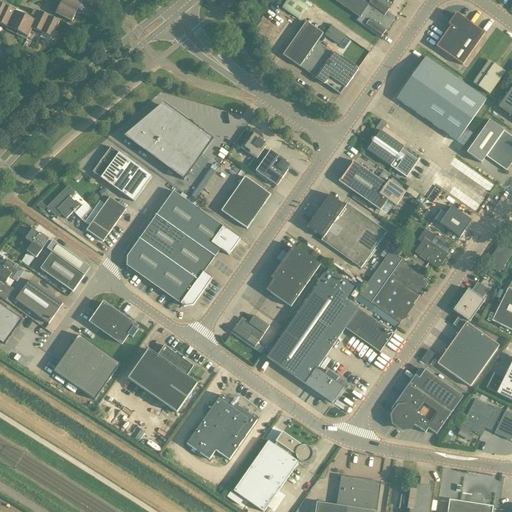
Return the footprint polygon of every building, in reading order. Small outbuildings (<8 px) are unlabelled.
[(81,2),(76,0),(62,0),(60,4),(76,12),(81,2)] [(287,0),(282,9),(298,20),(307,7),(296,0),(287,0)] [(334,0),(360,17),(357,21),(381,38),(396,17),(388,12),(396,0),(334,0)] [(0,24),(8,28),(16,12),(0,4),(0,24)] [(76,12),(60,4),(55,14),(71,22),(76,12)] [(93,17),(103,9),(100,5),(90,13),(93,17)] [(16,12),(8,28),(13,30),(28,38),(32,29),(31,28),(39,12),(34,10),(31,16),(26,14),(25,16),(21,14),(16,12)] [(31,28),(32,29),(41,33),(49,17),(39,12),(31,28)] [(462,66),(485,34),(457,14),(448,25),(451,27),(436,47),(462,66)] [(49,17),(41,33),(51,38),(59,22),(49,17)] [(323,34),(306,22),(284,55),(341,95),(358,70),(317,42),(323,34)] [(325,35),(340,45),(346,36),(332,26),(325,35)] [(36,57),(38,53),(27,48),(25,52),(36,57)] [(457,141),(486,100),(426,58),(397,99),(457,141)] [(473,83),(490,95),(505,72),(489,61),(473,83)] [(511,86),(498,107),(511,116),(511,86)] [(194,165),(213,140),(167,107),(161,115),(155,111),(149,119),(154,124),(148,132),(194,165)] [(485,156),(485,157),(506,171),(511,163),(511,137),(489,121),(466,153),(480,163),(485,156)] [(406,177),(418,160),(412,156),(402,149),(404,147),(381,131),(380,132),(375,128),(370,136),(371,139),(372,143),(367,150),(406,177)] [(259,135),(258,132),(254,129),(251,130),(249,134),(249,137),(251,138),(248,141),(246,140),(240,148),(254,158),(256,160),(262,152),(265,147),(263,146),(264,144),(262,143),(264,141),(258,136),(259,135)] [(110,148),(92,173),(134,203),(151,178),(110,148)] [(256,160),(254,158),(248,167),(276,187),(288,171),(286,169),(288,166),(285,164),(286,162),(270,151),(267,155),(262,152),(256,160)] [(354,161),(340,182),(382,210),(389,200),(397,206),(407,191),(390,180),(387,184),(354,161)] [(247,230),(270,195),(245,178),(221,212),(247,230)] [(76,212),(82,207),(75,201),(75,202),(72,199),(76,195),(67,187),(46,208),(55,216),(59,212),(66,219),(73,213),(75,211),(76,212)] [(99,192),(102,198),(107,195),(104,190),(99,192)] [(228,256),(240,239),(173,192),(127,257),(126,267),(184,307),(193,306),(212,279),(204,273),(220,250),(228,256)] [(361,269),(386,232),(347,204),(345,206),(329,195),(306,227),(322,239),(321,241),(361,269)] [(425,199),(419,195),(415,201),(421,205),(425,199)] [(103,243),(126,209),(109,198),(86,231),(103,243)] [(382,219),(386,213),(382,210),(377,207),(373,213),(382,219)] [(451,207),(439,224),(459,238),(471,221),(451,207)] [(36,258),(49,240),(39,233),(39,234),(32,229),(25,239),(32,243),(26,251),(36,258)] [(438,269),(448,255),(431,243),(436,236),(426,229),(418,240),(422,243),(415,253),(438,269)] [(52,253),(40,269),(73,292),(90,268),(57,245),(53,241),(47,250),(52,253)] [(511,252),(500,244),(482,270),(499,283),(511,256),(511,252)] [(294,309),(323,266),(298,249),(292,258),(290,256),(284,264),(287,266),(276,282),(282,287),(276,296),(294,309)] [(391,251),(360,295),(384,312),(380,317),(387,321),(390,316),(400,323),(431,280),(391,251)] [(0,284),(0,289),(15,300),(17,297),(14,295),(16,292),(5,284),(10,277),(16,281),(21,274),(19,273),(21,270),(8,260),(2,268),(1,266),(0,267),(0,281),(1,283),(0,284)] [(310,392),(314,391),(332,404),(343,388),(339,385),(341,381),(333,375),(331,379),(313,367),(339,331),(377,357),(380,353),(393,333),(345,300),(354,288),(328,270),(267,358),(306,385),(306,389),(310,392)] [(15,300),(15,301),(48,324),(62,305),(29,281),(17,297),(15,300)] [(473,293),(468,289),(452,310),(460,316),(459,316),(467,321),(468,322),(484,301),(481,299),(488,290),(488,291),(489,290),(480,284),(479,284),(480,284),(473,293)] [(511,296),(505,293),(491,321),(511,331),(511,296)] [(0,341),(4,345),(21,320),(0,304),(0,341)] [(132,339),(138,330),(130,325),(131,323),(103,304),(90,323),(121,345),(128,336),(132,339)] [(231,333),(246,344),(254,349),(269,326),(254,316),(249,323),(245,320),(240,328),(237,325),(231,333)] [(461,330),(466,323),(467,321),(459,316),(454,323),(455,325),(461,330)] [(466,323),(461,330),(437,364),(470,387),(499,346),(466,323)] [(120,365),(78,336),(53,372),(94,401),(120,365)] [(152,397),(180,357),(164,346),(157,357),(148,351),(128,380),(152,397)] [(428,350),(421,360),(427,364),(434,354),(428,350)] [(194,367),(180,357),(152,397),(177,414),(197,385),(187,378),(194,367)] [(494,373),(487,389),(511,401),(511,362),(504,378),(494,373)] [(419,378),(415,375),(391,409),(395,412),(392,416),(394,424),(402,430),(410,429),(412,424),(425,433),(428,429),(436,435),(463,397),(425,370),(419,378)] [(230,461),(257,421),(221,396),(187,445),(210,461),(216,452),(230,461)] [(463,430),(470,433),(472,432),(480,437),(484,429),(510,442),(511,437),(511,415),(505,412),(504,413),(494,408),(493,410),(475,401),(462,427),(463,430)] [(315,452),(314,451),(313,448),(312,448),(305,451),(303,447),(283,432),(276,442),(279,444),(276,447),(269,442),(234,492),(263,511),(264,511),(268,508),(271,503),(299,462),(300,463),(302,463),(304,463),(306,463),(308,463),(309,462),(311,461),(312,459),(313,458),(314,456),(315,454),(315,452)] [(316,503),(315,511),(377,511),(381,483),(347,477),(346,480),(341,479),(337,506),(316,503)] [(431,511),(436,483),(429,482),(429,479),(421,478),(421,480),(414,479),(413,490),(411,489),(408,509),(410,510),(409,511),(431,511)] [(279,500),(275,497),(271,503),(268,508),(272,510),(279,500)] [(491,511),(493,507),(449,500),(447,511),(491,511)]
